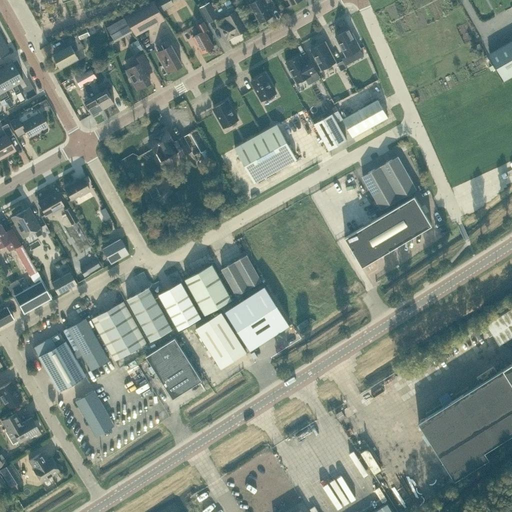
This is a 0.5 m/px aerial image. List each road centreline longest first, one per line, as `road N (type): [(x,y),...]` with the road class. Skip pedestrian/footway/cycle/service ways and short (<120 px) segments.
road 1 (tertiary): [(104,504),(511,245)]
road 2 (residential): [(104,504),(6,336),(140,258)]
road 3 (unclassified): [(140,258),(163,263),(414,122)]
road 4 (residential): [(81,145),(340,0)]
road 5 (residential): [(81,145),(0,2)]
road 6 (unclassified): [(414,122),(362,0)]
road 7 (residential): [(140,258),(81,145)]
